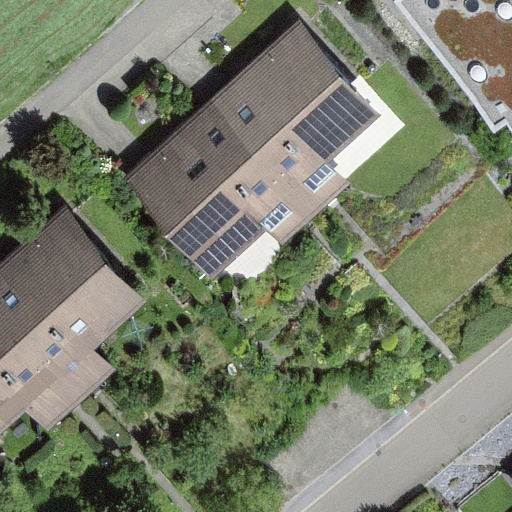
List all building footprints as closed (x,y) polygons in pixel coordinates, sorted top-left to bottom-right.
[(511,0),(400,0),(398,1),(503,133),(511,126),(511,0)] [(381,115),(300,28),(222,99),(144,172),(131,184),(214,273),(265,225),(284,245),(306,225),(329,204),(351,183),(331,162),(381,115)] [(146,303),(65,214),(0,272),(0,429),(25,407),(48,431),(73,408),(93,390),(114,371),(94,349),(146,303)] [(511,460),(501,467),(511,482),(511,460)] [(479,499),(463,511),(489,511),(491,511),(479,499)]
